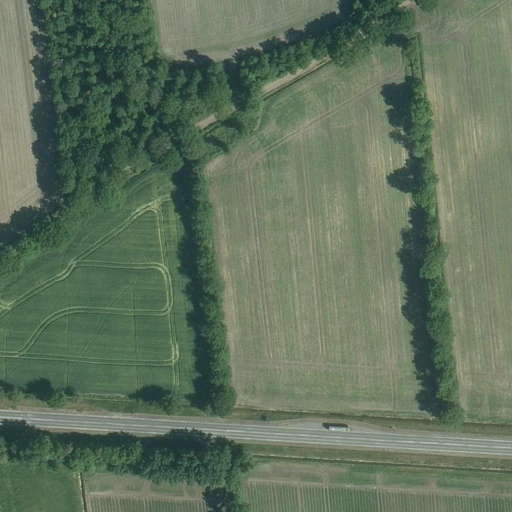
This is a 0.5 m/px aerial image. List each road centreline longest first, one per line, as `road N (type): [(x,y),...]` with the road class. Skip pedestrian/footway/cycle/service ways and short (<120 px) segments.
road 1 (trunk): [(511,448),(0,417)]
road 2 (track): [(80,200),(407,0)]
